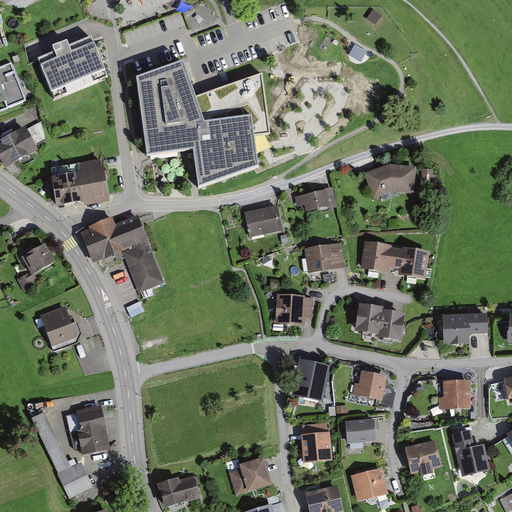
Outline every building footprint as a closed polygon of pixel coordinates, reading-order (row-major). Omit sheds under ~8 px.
[(373,10),(367,20),(376,26),(382,16),(373,10)] [(40,66),(54,100),(108,77),(94,44),(72,53),(67,42),(52,48),(57,59),(40,66)] [(355,46),(350,55),(361,61),(366,52),(355,46)] [(136,79),(147,157),(193,150),(198,188),(258,167),(254,137),(271,135),(262,74),(196,98),(183,62),(136,79)] [(0,112),(28,103),(16,65),(0,70),(0,112)] [(0,146),(0,156),(7,170),(42,151),(31,130),(0,146)] [(88,202),(89,208),(113,204),(107,162),(81,166),(81,168),(53,172),(59,207),(88,202)] [(368,177),(376,199),(392,194),(417,196),(419,170),(394,168),(368,177)] [(424,187),(436,187),(436,168),(425,168),(424,187)] [(310,213),(333,208),(332,203),(331,194),(299,200),(300,208),(309,207),(310,213)] [(248,216),(251,239),(286,233),(282,210),(248,216)] [(114,218),(90,226),(93,233),(83,236),(93,263),(123,253),(137,293),(165,283),(141,216),(117,224),(114,218)] [(368,243),(363,271),(392,275),(392,269),(403,271),(402,277),(429,281),(434,253),(407,249),(406,253),(395,251),(396,247),(368,243)] [(22,258),(33,275),(55,261),(44,244),(22,258)] [(311,276),(347,271),(344,246),(307,251),(311,276)] [(315,301),(309,301),(309,298),(278,297),(277,326),(308,327),(308,320),(314,320),(315,301)] [(362,307),(358,330),(383,334),(382,339),(405,343),(409,319),(387,315),(387,311),(362,307)] [(43,319),(55,353),(82,344),(69,310),(43,319)] [(448,346),(472,346),(472,336),(493,336),(493,317),(472,317),(448,317),(448,346)] [(302,378),(312,381),(311,384),(302,382),(298,398),(324,405),(333,370),(306,362),(302,378)] [(364,387),(358,386),(356,397),(386,403),(391,379),(367,374),(364,387)] [(474,383),(447,383),(447,400),(442,400),(443,411),(475,410),(474,383)] [(496,401),(507,400),(506,383),(495,384),(496,401)] [(106,410),(78,415),(84,456),(113,452),(106,410)] [(83,465),(74,469),(48,413),(34,419),(60,476),(71,500),(94,489),(83,465)] [(350,423),(350,445),(379,445),(379,423),(350,423)] [(306,465),(333,462),(331,433),(303,435),(306,465)] [(491,448),(480,451),(476,433),(457,438),(466,478),(496,471),(491,448)] [(426,474),(427,478),(439,475),(438,470),(448,468),(441,443),(408,452),(414,477),(426,474)] [(265,457),(243,464),(244,468),(228,473),(235,495),(251,491),(273,484),(265,457)] [(356,478),(361,503),(393,496),(387,471),(356,478)] [(159,486),(166,508),(203,497),(197,477),(182,481),(181,480),(159,486)] [(305,494),(308,511),(341,511),(343,511),(338,487),(305,494)] [(511,511),(511,494),(499,501),(504,511),(511,511)]
